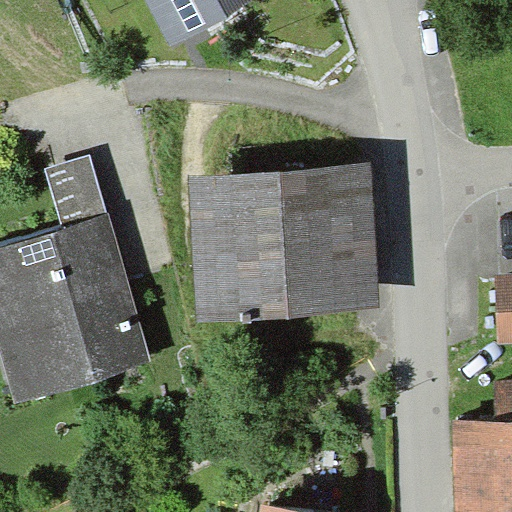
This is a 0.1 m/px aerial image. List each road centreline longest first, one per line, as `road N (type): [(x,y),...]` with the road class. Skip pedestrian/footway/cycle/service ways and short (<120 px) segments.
road 1 (residential): [(425,511),(411,167)]
road 2 (residential): [(125,141),(217,122),(412,106)]
